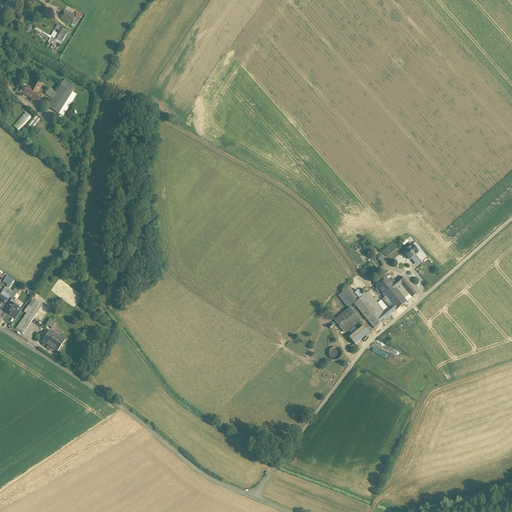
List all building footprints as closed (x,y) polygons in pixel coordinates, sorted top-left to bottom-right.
[(75,15),(65,10),(61,19),(72,25),(73,24),(76,25),(80,18),(75,15)] [(61,27),(54,39),(61,43),(68,31),(61,27)] [(35,81),(31,88),(24,85),(20,92),(37,101),(38,101),(38,100),(38,99),(39,99),(40,99),(41,97),(41,96),(40,95),(41,93),(38,92),(42,85),(35,81)] [(59,85),(52,81),(49,87),(55,91),(59,85)] [(61,85),(63,87),(72,92),(74,88),(63,81),(61,85)] [(63,87),(61,85),(57,92),(55,94),(52,99),(47,106),(50,108),(52,104),(63,87)] [(63,87),(52,104),(61,109),(72,92),(63,87)] [(55,94),(48,90),(45,94),(52,99),(55,94)] [(72,92),(61,109),(58,113),(62,116),(76,95),(72,92)] [(50,108),(58,113),(61,109),(52,104),(50,108)] [(31,116),(24,111),(10,129),(16,135),(31,116)] [(34,116),(29,123),(34,127),(39,120),(34,116)] [(59,124),(54,121),(50,127),(54,130),(59,124)] [(415,243),(412,245),(418,252),(421,250),(415,243)] [(412,245),(404,253),(410,260),(415,255),(418,252),(412,245)] [(427,257),(421,250),(418,252),(415,255),(421,262),(427,257)] [(383,266),(388,262),(382,255),(378,259),(383,266)] [(12,280),(7,277),(4,282),(8,285),(10,286),(11,285),(10,284),(12,280)] [(392,285),(386,277),(375,286),(377,288),(375,290),(378,293),(380,292),(383,296),(394,287),(392,285)] [(392,285),(394,287),(383,296),(385,297),(382,300),(387,306),(389,308),(389,307),(394,313),(407,302),(404,299),(396,289),(401,285),(409,294),(412,298),(416,294),(402,277),(392,285)] [(401,285),(396,289),(404,299),(409,294),(401,285)] [(354,293),(349,287),(344,291),(354,304),(359,300),(354,293)] [(11,296),(10,298),(13,300),(18,291),(15,289),(13,292),(12,295),(11,296)] [(358,289),(354,293),(359,300),(364,296),(358,289)] [(11,296),(3,290),(0,295),(8,300),(10,298),(11,296)] [(354,304),(344,291),(339,295),(350,308),(354,304)] [(372,297),(368,293),(364,296),(368,301),(372,297)] [(8,300),(0,295),(0,302),(2,303),(5,305),(8,300)] [(391,315),(386,310),(384,312),(377,304),(374,300),(370,303),(368,301),(364,296),(359,300),(354,304),(374,329),(391,315)] [(27,314),(35,302),(33,300),(24,312),(27,314)] [(12,301),(6,310),(9,312),(8,313),(12,316),(18,308),(20,306),(12,301)] [(27,314),(16,329),(23,334),(43,305),(36,301),(35,302),(27,314)] [(381,301),(377,304),(384,312),(386,310),(387,309),(381,301)] [(18,308),(12,316),(16,318),(21,310),(18,308)] [(350,308),(334,320),(345,333),(360,321),(350,308)] [(52,318),(46,326),(51,330),(57,322),(52,318)] [(364,326),(349,338),(355,345),(369,333),(364,326)] [(65,340),(50,331),(48,334),(46,333),(45,335),(46,336),(43,342),(49,346),(47,348),(51,351),(53,348),(58,352),(65,340)] [(374,345),(397,355),(399,351),(376,341),(374,345)] [(341,357),(342,354),(341,352),(340,350),(338,348),(335,348),(333,348),(331,350),(329,352),(329,354),(329,357),(331,359),(333,360),(335,361),(338,360),(340,359),(341,357)]
